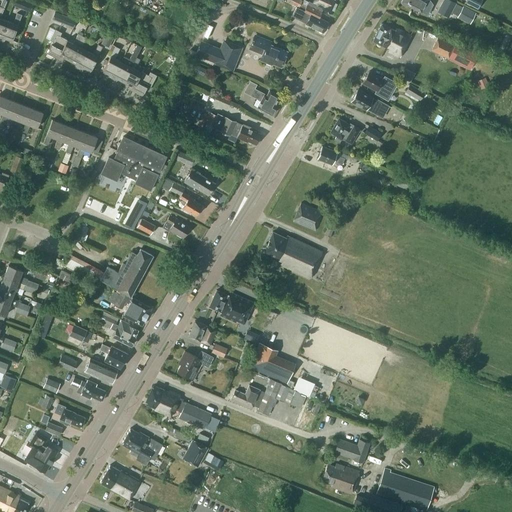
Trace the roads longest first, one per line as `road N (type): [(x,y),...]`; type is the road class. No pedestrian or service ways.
road 1 (primary): [(65,495),(227,232)]
road 2 (primary): [(295,120),(370,0)]
road 3 (primary): [(295,120),(251,175),(227,232)]
road 4 (primary): [(227,232),(295,120)]
road 5 (residential): [(118,122),(0,75)]
